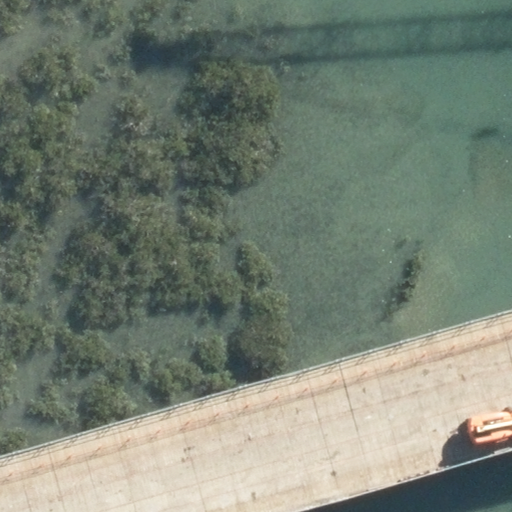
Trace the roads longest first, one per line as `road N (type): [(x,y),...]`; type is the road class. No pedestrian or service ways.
road 1 (trunk): [(511,90),(0,238)]
road 2 (trunk): [(0,141),(492,0)]
road 3 (track): [(60,511),(511,382)]
